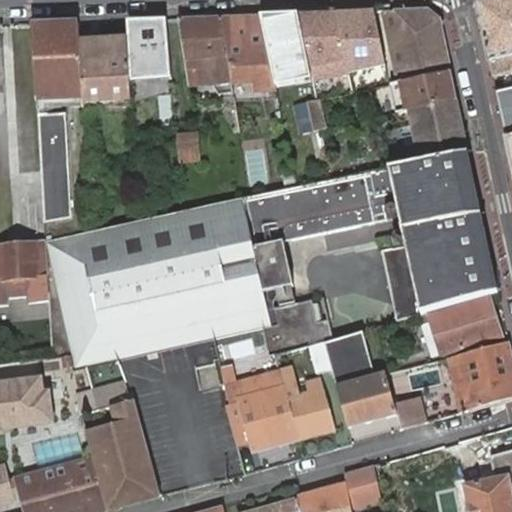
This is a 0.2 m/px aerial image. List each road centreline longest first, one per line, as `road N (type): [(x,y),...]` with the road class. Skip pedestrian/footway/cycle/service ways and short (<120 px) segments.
road 1 (residential): [(511,414),(154,511)]
road 2 (residential): [(461,0),(511,241)]
